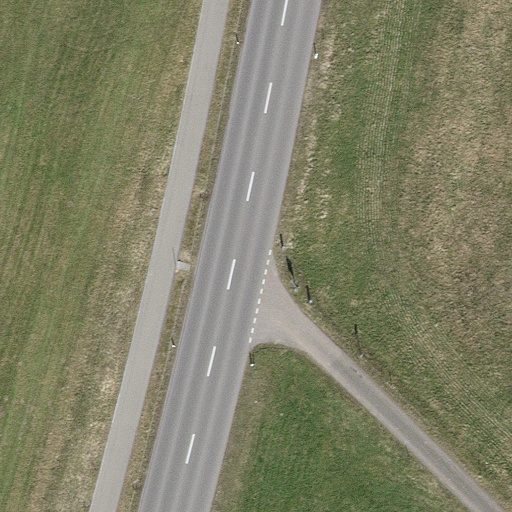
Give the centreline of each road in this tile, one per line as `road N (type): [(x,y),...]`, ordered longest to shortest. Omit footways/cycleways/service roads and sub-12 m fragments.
road 1 (tertiary): [(169,511),(231,273),(286,0)]
road 2 (track): [(231,273),(329,354),(489,511)]
